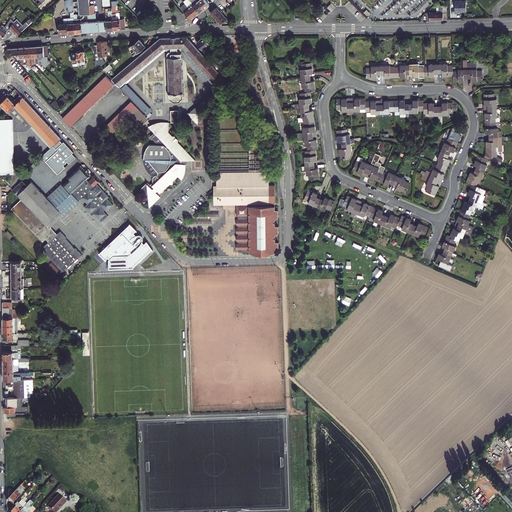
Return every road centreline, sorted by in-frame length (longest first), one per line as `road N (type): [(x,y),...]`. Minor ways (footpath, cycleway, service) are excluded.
road 1 (residential): [(165,240),(191,261),(285,252),(286,159),(270,91)]
road 2 (residential): [(340,82),(445,89),(467,103),(473,127),(441,221)]
road 3 (residential): [(340,82),(323,101),(333,171),(441,221)]
road 4 (residential): [(0,77),(21,83),(143,216)]
road 5 (residential): [(340,28),(511,24)]
road 6 (residential): [(0,44),(162,30)]
